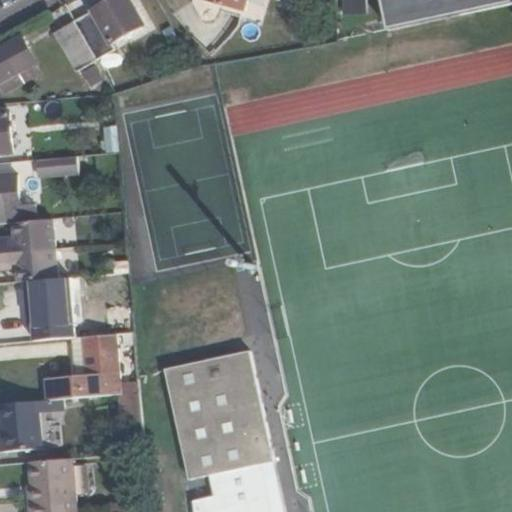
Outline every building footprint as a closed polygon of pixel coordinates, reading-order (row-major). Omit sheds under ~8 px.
[(130,0),(114,0),(74,23),(95,60),(113,50),(111,46),(145,25),(130,0)] [(246,0),(207,0),(207,2),(243,12),(246,0)] [(335,7),(334,0),(313,0),(314,8),(335,7)] [(511,0),(383,0),(391,33),(511,5),(511,0)] [(79,71),(96,61),(95,60),(74,23),(56,33),(79,71)] [(19,72),(33,64),(19,38),(0,48),(0,89),(3,95),(25,83),(19,72)] [(99,65),(83,72),(92,90),(108,83),(99,65)] [(10,114),(0,115),(0,155),(13,154),(10,114)] [(78,159),(37,162),(38,178),(79,175),(78,159)] [(38,222),(36,206),(21,207),(18,177),(0,178),(0,225),(14,224),(22,223),(38,222)] [(0,270),(17,269),(18,285),(32,284),(59,281),(56,251),(54,221),(38,222),(22,223),(14,224),(15,239),(0,240),(0,270)] [(112,262),(113,277),(131,275),(130,261),(112,262)] [(75,326),(72,280),(59,281),(32,284),(35,329),(75,326)] [(106,306),(108,336),(116,336),(136,334),(134,304),(106,306)] [(117,348),(116,336),(108,336),(87,338),(88,351),(90,378),(74,379),(46,381),(48,402),(119,395),(120,395),(119,380),(117,348)] [(71,340),(74,379),(90,378),(88,351),(87,338),(71,340)] [(167,371),(191,482),(276,463),(252,352),(167,371)] [(140,379),(119,380),(120,395),(141,393),(140,379)] [(120,414),(130,413),(142,413),(141,393),(120,395),(119,395),(120,414)] [(44,450),(40,402),(4,406),(9,453),(44,450)] [(0,417),(3,454),(9,453),(4,406),(0,406),(0,417)] [(130,413),(134,455),(146,454),(142,413),(130,413)] [(30,500),(30,511),(76,511),(72,460),(31,463),(33,488),(35,500),(30,500)] [(302,504),(295,473),(274,478),(281,509),(302,504)] [(182,508),(182,511),(220,511),(219,501),(182,508)]
